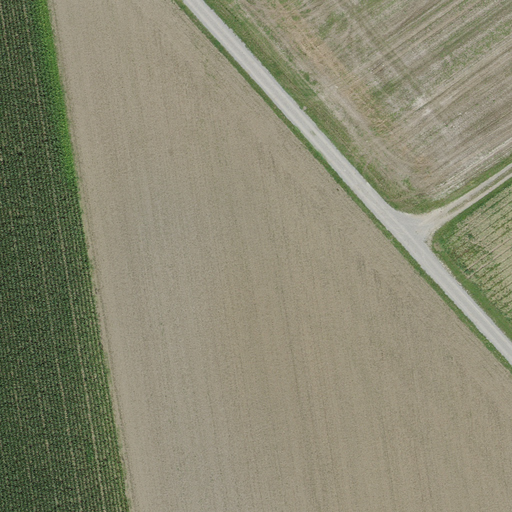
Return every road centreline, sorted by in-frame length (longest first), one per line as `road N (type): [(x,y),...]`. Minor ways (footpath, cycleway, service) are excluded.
road 1 (track): [(194,0),(511,351)]
road 2 (track): [(411,239),(511,170)]
